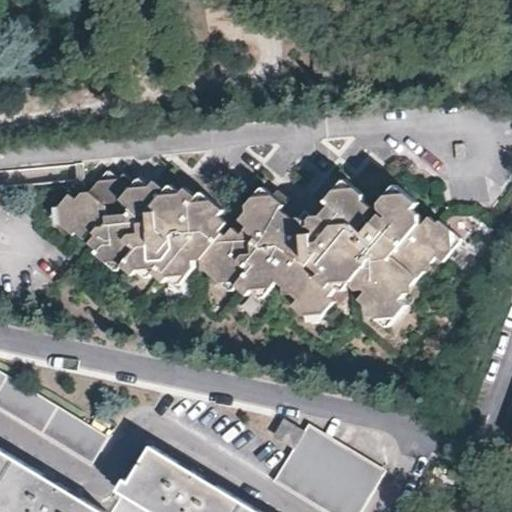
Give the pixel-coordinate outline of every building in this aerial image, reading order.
[(445,259),(463,237),(443,220),(442,220),(441,219),(440,219),(439,220),(438,220),(437,219),(431,215),(424,222),(422,220),(422,211),(415,206),(420,199),(398,181),(382,200),(382,208),(390,214),(387,218),(381,214),(368,232),(362,228),(371,216),(369,210),(364,206),(367,202),(365,195),(347,181),(338,191),(333,188),(324,199),(332,207),(328,213),(328,225),(320,234),(312,227),(306,228),(299,236),(291,229),(290,216),(283,210),(292,198),(279,188),(275,193),(263,184),(249,202),(248,206),(253,211),(248,217),(249,227),(245,230),(239,225),(231,233),(226,229),(233,220),(224,213),(228,207),(221,201),(205,188),(200,194),(187,185),(182,191),(172,182),(162,193),(141,177),(136,183),(125,174),(120,179),(108,169),(91,191),(82,193),(77,199),(71,195),(52,217),(77,238),(80,235),(87,240),(93,233),(99,238),(93,244),(100,251),(98,254),(121,273),(126,268),(137,277),(143,271),(154,280),(158,276),(168,284),(173,277),(182,285),(198,267),(197,260),(204,259),(207,267),(236,289),(241,284),(252,293),(258,287),(269,296),(283,279),(289,284),(298,285),(299,290),(304,296),(299,302),(323,321),(341,298),(337,295),(345,285),(348,287),(358,276),(358,283),(363,286),(372,287),(364,296),(372,303),(370,306),(392,325),(409,303),(404,299),(412,290),(409,282),(418,282),(428,268),(427,259),(437,260),(440,255),(445,259)] [(0,208),(11,208),(9,189),(0,189),(0,208)] [(109,437),(0,369),(0,405),(93,463),(109,437)] [(277,434),(295,445),(305,429),(287,419),(277,434)] [(305,429),(295,445),(275,477),(333,511),(361,511),(385,472),(308,425),(305,429)] [(109,511),(0,446),(0,511),(109,511)] [(264,511),(155,446),(154,446),(153,446),(152,447),(143,462),(123,494),(152,511),(264,511)] [(463,482),(465,473),(451,469),(449,477),(463,482)]
